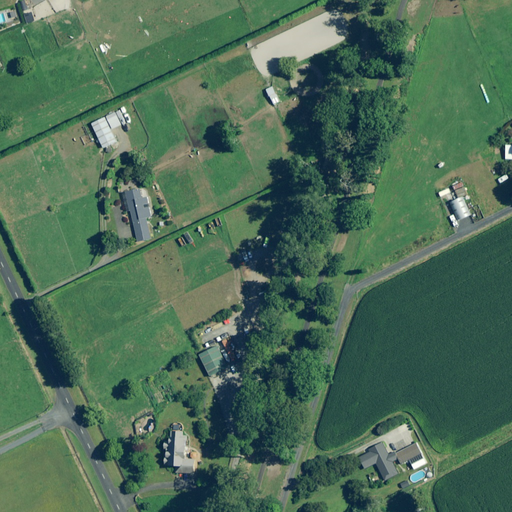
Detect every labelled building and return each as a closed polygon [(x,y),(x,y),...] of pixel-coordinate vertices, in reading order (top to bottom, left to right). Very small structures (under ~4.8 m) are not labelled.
[(281,102),(273,87),(267,90),(275,105),(281,102)] [(120,119),(117,113),(108,117),(111,123),(120,119)] [(118,142),(106,117),(93,124),(104,148),(118,142)] [(459,185),(449,188),(454,200),(450,202),(458,221),(471,215),(459,185)] [(147,218),(153,217),(149,196),(143,198),(141,189),(122,193),(126,212),(132,211),(139,242),(152,240),(147,218)] [(229,368),(218,346),(201,355),(211,376),(229,368)] [(182,427),(177,426),(177,432),(172,431),(171,442),(166,441),(165,450),(168,451),(168,458),(166,458),(166,466),(177,466),(177,473),(195,474),(196,460),(187,459),(188,447),(186,446),(186,438),(182,438),(182,427)] [(399,459),(397,454),(395,452),(390,454),(384,442),(370,449),(372,452),(360,458),(366,469),(377,464),(386,481),(399,474),(393,462),(399,459)] [(397,454),(399,459),(402,464),(410,460),(415,470),(427,463),(417,443),(397,454)]
